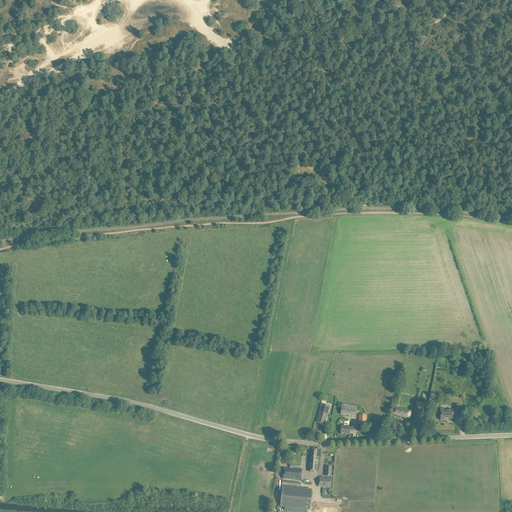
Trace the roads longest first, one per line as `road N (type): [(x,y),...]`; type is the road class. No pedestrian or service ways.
road 1 (unclassified): [(0,379),(293,442),(511,435)]
road 2 (track): [(511,224),(348,213),(0,249)]
road 3 (track): [(250,435),(293,217)]
